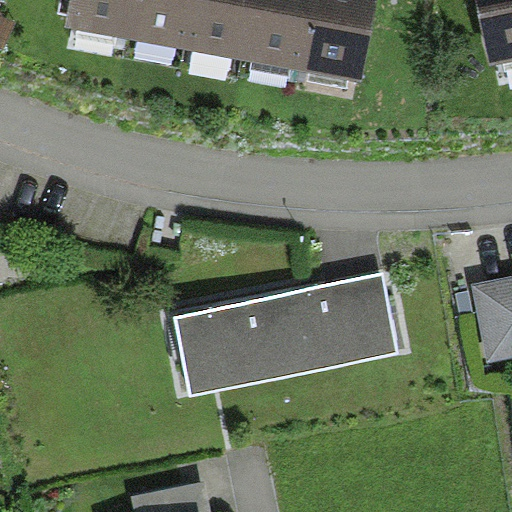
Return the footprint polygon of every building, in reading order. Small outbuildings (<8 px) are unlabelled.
[(68,0),(63,31),(357,78),(369,0),(68,0)] [(511,0),(482,0),(496,66),(511,62),(511,0)] [(322,276),(179,303),(193,382),(402,343),(387,264),(322,276)] [(511,277),(480,284),(492,345),(511,341),(511,277)] [(214,511),(208,481),(134,496),(136,511),(214,511)]
